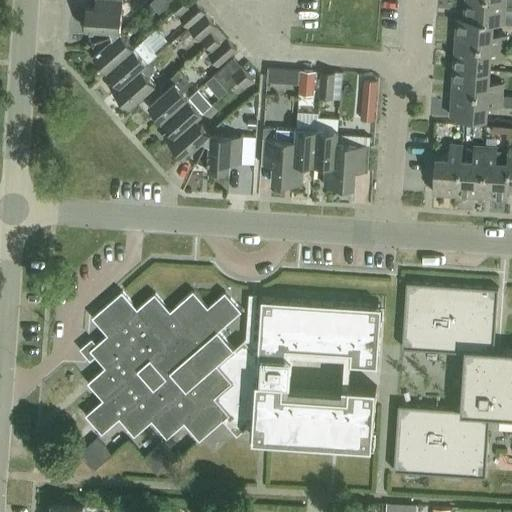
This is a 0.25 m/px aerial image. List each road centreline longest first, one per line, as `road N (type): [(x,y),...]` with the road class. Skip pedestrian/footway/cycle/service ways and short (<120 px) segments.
road 1 (unclassified): [(12,212),(387,236)]
road 2 (tertiary): [(12,212),(26,0)]
road 3 (tertiary): [(0,424),(12,212)]
road 4 (residential): [(387,236),(399,65)]
road 5 (unclassified): [(387,236),(511,245)]
